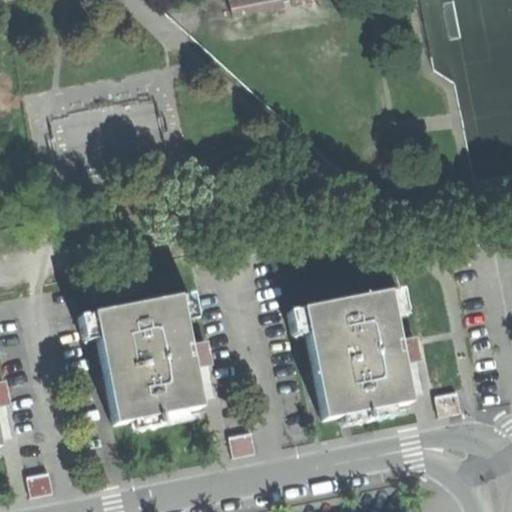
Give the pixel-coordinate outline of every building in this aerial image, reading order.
[(228,0),(232,17),(316,0),(228,0)] [(400,292),(389,295),(393,317),(404,315),(400,292)] [(323,423),(410,406),(400,356),(406,354),(407,362),(419,360),(417,349),(415,338),(397,340),(393,317),(389,295),(300,312),(305,336),(323,423)] [(193,296),(179,299),(184,322),(198,319),(193,296)] [(113,428),(201,412),(192,362),(197,361),(199,367),(212,365),(210,355),(207,342),(188,347),(184,322),(179,299),(92,317),(97,341),(113,428)] [(293,339),(305,336),(300,312),(287,316),(293,339)] [(84,343),(97,341),(92,317),(78,320),(84,343)] [(0,448),(3,448),(0,435),(0,404),(1,407),(13,404),(10,392),(7,382),(0,383),(0,448)]
